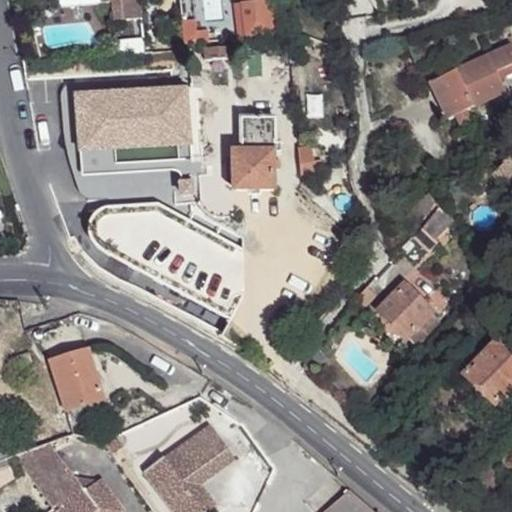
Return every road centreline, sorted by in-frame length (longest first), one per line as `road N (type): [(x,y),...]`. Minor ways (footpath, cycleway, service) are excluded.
road 1 (residential): [(412,511),(294,412),(189,343),(119,302),(63,283)]
road 2 (residential): [(63,283),(25,195),(0,68)]
